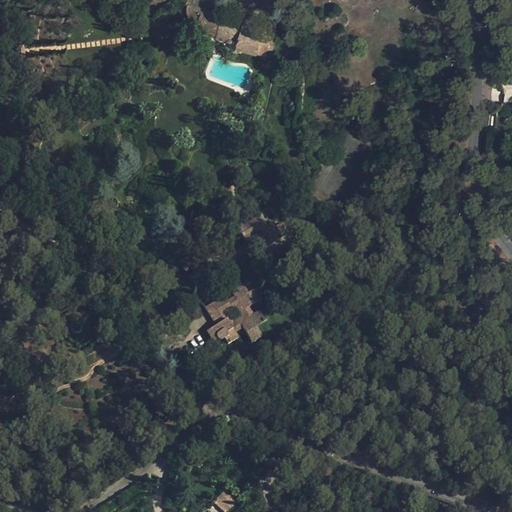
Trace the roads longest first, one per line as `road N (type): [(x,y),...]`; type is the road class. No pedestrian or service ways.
road 1 (residential): [(496,511),(231,414),(80,511)]
road 2 (residential): [(478,0),(485,60),(474,171),(483,207),(511,251)]
